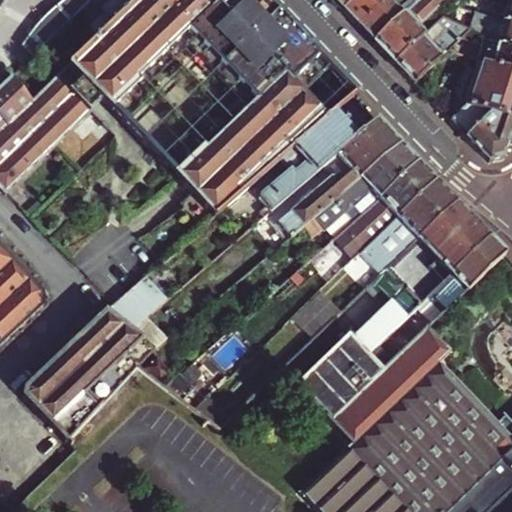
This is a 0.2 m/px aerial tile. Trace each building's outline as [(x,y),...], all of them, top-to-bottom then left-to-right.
[(23,45),(34,56),(70,21),(92,0),(63,0),(49,12),(35,27),(29,36),(23,45)] [(333,115),(353,97),(297,38),(260,0),(138,0),(96,41),(56,79),(90,114),(102,103),(163,166),(213,219),(280,161),(333,115)] [(86,30),(96,41),(138,0),(111,0),(99,13),(102,15),(86,30)] [(334,0),(344,11),(355,0),(334,0)] [(355,0),(344,11),(360,27),(388,0),(355,0)] [(388,0),(360,27),(376,44),(420,0),(388,0)] [(420,0),(376,44),(396,65),(427,36),(420,29),(449,0),(453,0),(459,6),(464,0),(420,0)] [(504,23),(511,25),(511,0),(481,0),(509,9),(504,23)] [(478,26),(490,29),(493,20),(482,16),(478,26)] [(396,65),(415,85),(450,53),(471,32),(445,19),(427,36),(396,65)] [(500,45),(511,49),(511,25),(504,23),(493,20),(490,29),(478,26),(476,34),(487,41),(500,45)] [(485,64),(511,72),(511,49),(500,45),(497,54),(488,52),(489,49),(473,44),(476,34),(471,32),(450,53),(485,64)] [(493,115),(511,121),(511,72),(485,64),(471,107),(470,107),(452,124),(467,140),(493,115)] [(0,189),(5,195),(90,114),(56,79),(32,103),(10,79),(0,88),(0,189)] [(262,218),(320,169),(356,139),(333,115),(280,161),(290,173),(258,200),(266,208),(259,214),(262,218)] [(490,164),(505,160),(511,139),(511,121),(493,115),(467,140),(490,164)] [(289,239),(302,229),(401,146),(377,121),(356,139),(320,169),(330,180),(277,224),(289,239)] [(354,224),(380,201),(418,164),(401,146),(302,229),(311,238),(321,229),(323,232),(333,241),(354,224)] [(371,244),(397,220),(436,183),(418,164),(380,201),(354,224),(333,241),(331,243),(342,255),(350,264),(360,254),(371,244)] [(405,228),(417,240),(456,204),(436,183),(397,220),(371,244),(360,254),(368,263),(393,240),(405,228)] [(429,297),(490,240),(456,204),(417,240),(437,261),(407,290),(405,289),(353,338),(349,335),(295,385),(330,421),(382,371),(367,355),(395,328),(429,297)] [(393,240),(405,252),(417,240),(405,228),(393,240)] [(446,299),(453,305),(505,255),(490,240),(429,297),(437,306),(446,299)] [(0,336),(6,342),(42,307),(42,293),(0,248),(0,336)] [(115,304),(105,313),(129,331),(166,300),(146,277),(115,304)] [(437,306),(444,314),(453,305),(446,299),(437,306)] [(66,444),(136,369),(154,350),(129,331),(105,313),(34,380),(24,390),(22,397),(66,444)] [(367,355),(382,371),(411,344),(395,328),(367,355)] [(491,511),(511,492),(511,491),(511,436),(440,361),(448,354),(426,331),(411,344),(382,371),(330,421),(352,445),(301,493),(319,511),(491,511)] [(159,382),(170,372),(156,358),(145,368),(159,382)] [(163,389),(181,402),(193,390),(178,375),(163,389)] [(217,430),(230,418),(210,396),(193,412),(217,430)]
